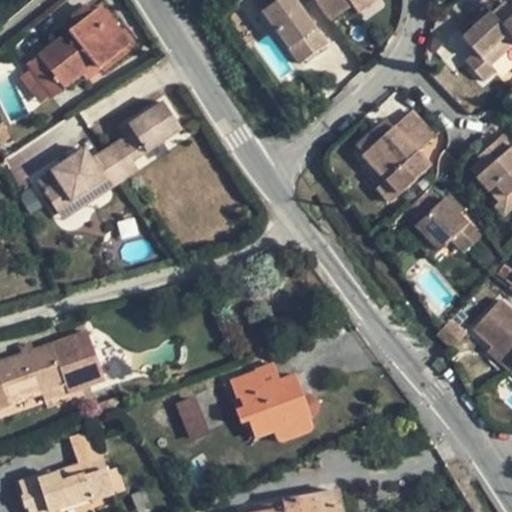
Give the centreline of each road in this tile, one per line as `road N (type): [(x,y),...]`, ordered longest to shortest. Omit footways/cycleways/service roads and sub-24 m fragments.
road 1 (tertiary): [(264,173),(496,466)]
road 2 (residential): [(264,173),(395,63),(414,0)]
road 3 (tertiary): [(154,0),(264,173)]
